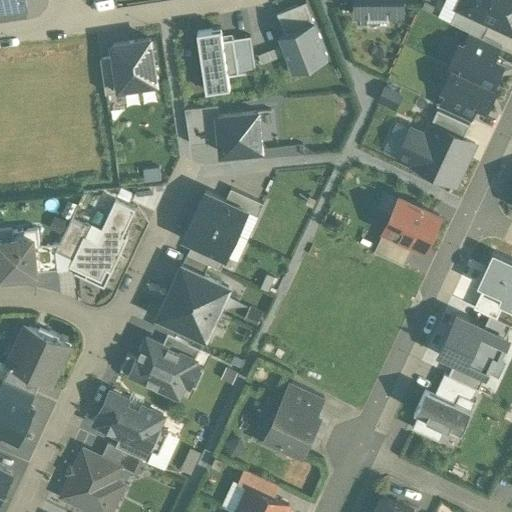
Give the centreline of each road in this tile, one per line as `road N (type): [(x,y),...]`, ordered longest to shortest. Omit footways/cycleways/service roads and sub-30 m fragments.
road 1 (residential): [(470,218),(360,445)]
road 2 (residential): [(107,330),(20,511)]
road 3 (residential): [(184,171),(107,330)]
road 4 (residential): [(240,0),(68,23)]
road 5 (residential): [(495,511),(360,445)]
